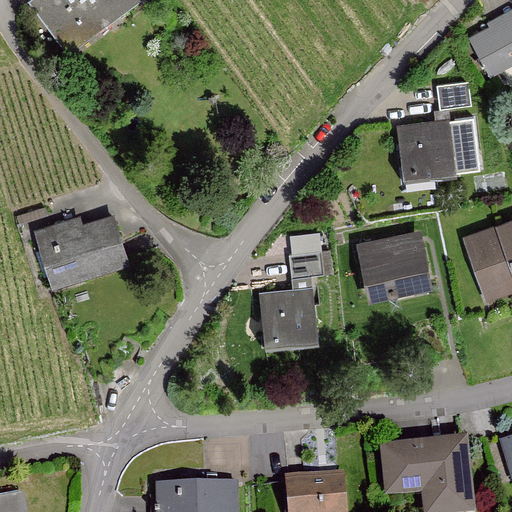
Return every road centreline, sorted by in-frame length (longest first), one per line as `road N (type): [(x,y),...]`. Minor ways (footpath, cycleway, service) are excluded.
road 1 (residential): [(116,433),(220,265),(353,105),(460,0)]
road 2 (residential): [(116,433),(384,415),(511,391)]
